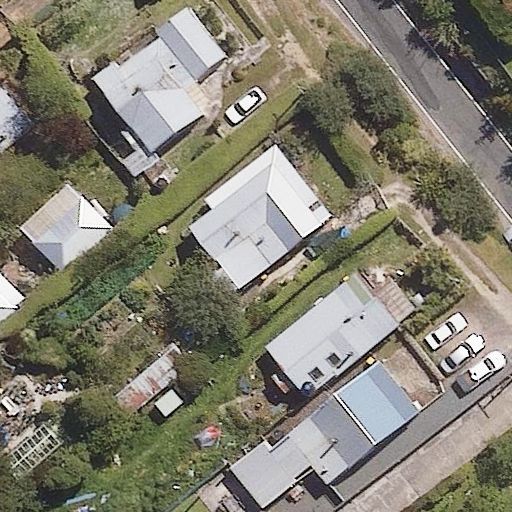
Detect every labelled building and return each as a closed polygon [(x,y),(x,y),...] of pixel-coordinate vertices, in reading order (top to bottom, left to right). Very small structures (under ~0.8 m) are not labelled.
[(111,143),(140,181),(165,163),(157,152),(217,108),(198,82),(230,57),(196,12),(105,80),(138,123),(111,143)] [(0,157),(44,118),(0,68),(0,157)] [(338,218),(283,146),(214,199),(222,210),(200,228),(230,268),(210,283),(226,304),(338,218)] [(118,232),(79,185),(28,226),(67,273),(118,232)] [(0,330),(31,299),(0,269),(0,330)] [(354,280),(274,345),(290,365),(276,376),(291,394),(304,383),(315,396),(421,311),(389,271),(363,292),(354,280)] [(158,397),(172,416),(189,403),(175,385),(189,374),(174,353),(118,394),(134,415),(158,397)] [(426,413),(388,363),(279,447),(273,439),(237,466),(268,507),(321,467),(334,484),(426,413)] [(255,511),(229,474),(199,495),(210,511),(255,511)]
